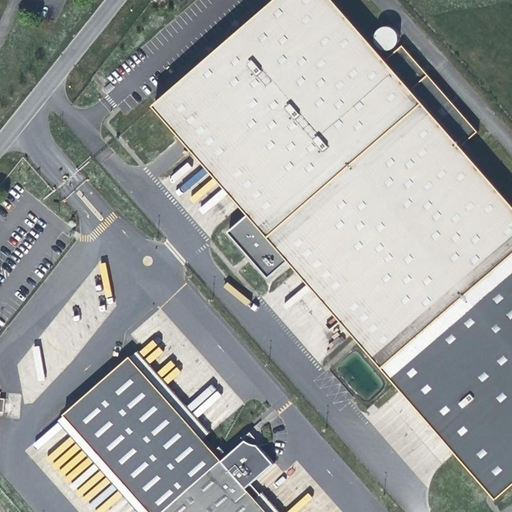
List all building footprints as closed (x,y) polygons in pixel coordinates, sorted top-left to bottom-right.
[(335,0),(278,0),(157,108),(252,214),(230,234),(270,278),(289,261),(499,497),(511,485),(511,203),(461,145),(475,133),(400,48),(394,53),(387,59),(335,0)] [(386,49),(390,49),(394,53),(400,48),(395,47),(397,45),(399,42),(399,38),(399,35),(397,31),(395,29),(392,27),(389,26),(385,27),(382,28),(379,30),(377,33),(376,37),(376,40),(378,44),(380,46),(383,48),(386,49)] [(139,352),(150,363),(162,351),(152,340),(139,352)] [(147,511),(264,511),(244,488),(272,464),(248,437),(220,461),(131,358),(64,416),(147,511)] [(170,360),(156,372),(166,384),(180,371),(170,360)]
